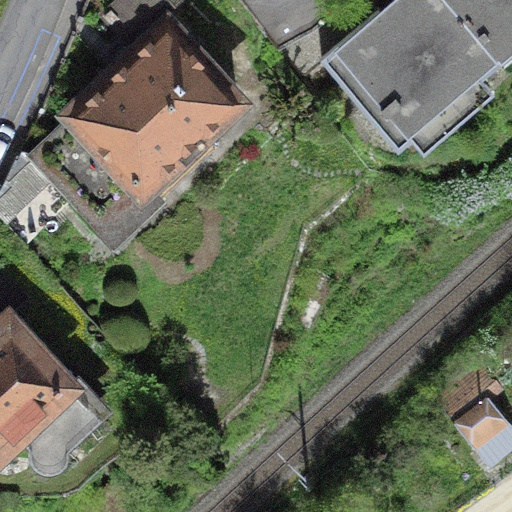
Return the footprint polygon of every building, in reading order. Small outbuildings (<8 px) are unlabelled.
[(199,133),(237,98),(167,23),(160,30),(152,22),(132,0),(118,0),(103,15),(136,51),(71,112),(75,116),(34,154),(112,238),(211,146),(199,133)] [(132,0),(152,22),(175,0),(132,0)] [(399,145),(500,58),(449,0),(388,0),(322,56),(399,145)] [(503,62),(511,54),(511,0),(449,0),(500,58),(503,62)] [(67,448),(102,415),(7,316),(0,323),(0,447),(18,431),(30,444),(31,459),(42,468),(55,467),(67,458),(67,448)] [(474,353),(435,392),(488,461),(511,442),(511,429),(487,397),(500,385),(474,353)] [(133,511),(116,478),(85,495),(93,511),(133,511)]
